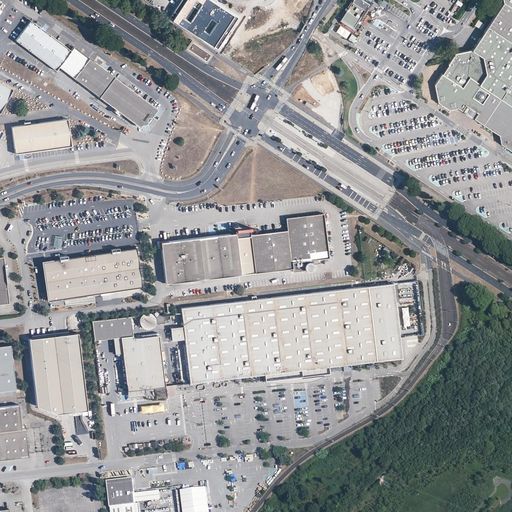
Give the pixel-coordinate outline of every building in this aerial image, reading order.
[(235,14),(213,0),(184,0),(174,16),(216,43),(235,14)] [(353,0),(340,19),(355,29),(372,3),(371,2),(372,0),(353,0)] [(511,0),(503,0),(504,1),(504,2),(473,49),(472,51),(456,54),(456,53),(455,53),(449,63),(449,64),(443,73),(442,73),(435,84),(439,102),(449,108),(459,107),(464,110),(469,113),(475,118),(482,122),(491,128),(497,131),(500,133),(501,143),(511,149),(511,0)] [(30,20),(15,40),(30,51),(35,54),(56,70),(58,66),(138,125),(148,122),(149,124),(154,118),(152,116),(156,111),(155,107),(73,46),(70,50),(30,20)] [(346,37),(350,30),(340,24),(336,31),(346,37)] [(188,50),(208,62),(212,54),(193,43),(188,50)] [(0,111),(12,88),(0,81),(0,111)] [(30,123),(24,124),(11,126),(15,153),(71,145),(67,118),(30,123)] [(215,202),(183,204),(184,218),(216,215),(215,202)] [(236,238),(236,236),(235,233),(168,241),(162,242),(160,242),(165,283),(292,268),(291,261),(302,260),(328,257),(323,213),(286,218),(287,230),(250,235),(251,237),(236,238)] [(48,300),(100,293),(141,286),(135,248),(118,250),(110,251),(94,254),(83,255),(66,258),(66,259),(59,260),(59,259),(42,262),(48,300)] [(303,269),(302,260),(291,261),(292,268),(292,271),(303,269)] [(303,263),(303,265),(303,267),(304,268),(306,269),(307,269),(309,269),(310,269),(311,268),(312,266),(312,265),(311,263),(310,262),(310,261),(309,261),(307,260),(306,261),(304,262),(303,263)] [(402,358),(394,286),(375,289),(374,286),(180,308),(183,330),(171,331),(172,343),(184,342),(189,382),(268,373),(281,372),(282,378),(302,376),(301,369),(319,367),(320,374),(328,373),(327,366),(375,361),(380,360),(402,358)] [(417,331),(415,305),(401,306),(403,332),(417,331)] [(154,327),(154,323),(163,322),(163,314),(153,315),(152,312),(138,313),(139,328),(154,327)] [(164,385),(158,332),(133,335),(130,314),(92,318),(94,338),(113,336),(121,335),(122,352),(127,389),(144,387),(164,385)] [(67,333),(31,338),(27,338),(35,406),(55,413),(66,412),(74,411),(85,410),(76,332),(67,333)] [(122,352),(121,335),(113,336),(115,353),(122,352)] [(11,344),(0,345),(0,390),(16,389),(11,344)] [(301,369),(302,376),(311,375),(320,374),(319,367),(301,369)] [(145,394),(144,387),(127,389),(127,395),(145,394)] [(163,403),(140,404),(141,412),(164,411),(163,403)] [(0,431),(20,430),(17,405),(0,406),(0,431)] [(20,430),(0,431),(0,459),(5,459),(10,459),(27,457),(24,429),(20,430)] [(135,503),(134,494),(132,479),(107,482),(110,511),(135,511),(135,505),(135,503)] [(209,511),(206,487),(180,490),(182,511),(209,511)] [(141,493),(134,494),(135,503),(142,502),(160,500),(159,491),(141,493)]
